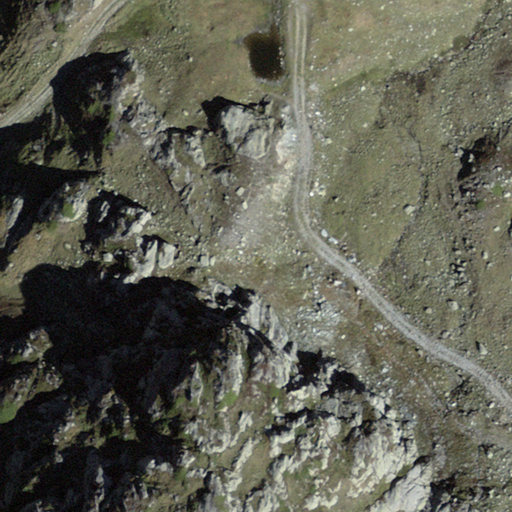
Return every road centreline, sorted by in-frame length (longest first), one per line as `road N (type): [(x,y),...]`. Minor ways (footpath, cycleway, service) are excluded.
road 1 (track): [(295,0),(305,154),(300,213),(311,235),(395,318),(511,404)]
road 2 (track): [(0,132),(124,0)]
